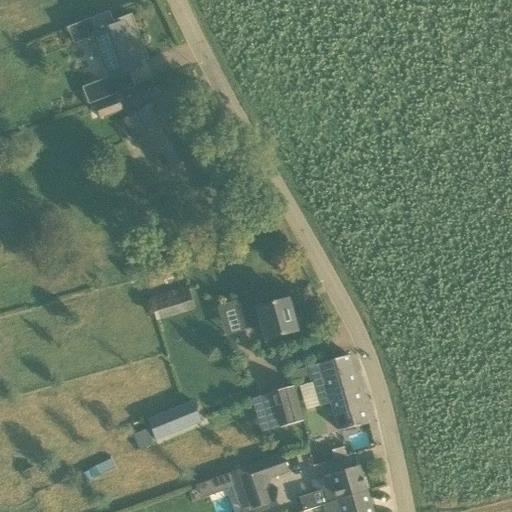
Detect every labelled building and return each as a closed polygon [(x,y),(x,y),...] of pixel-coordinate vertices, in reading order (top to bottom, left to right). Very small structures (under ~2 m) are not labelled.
[(89,19),(112,78),(140,68),(138,62),(149,58),(132,14),(112,21),(109,11),(89,19)] [(114,95),(108,78),(85,87),(92,103),(114,95)] [(100,119),(123,111),(116,94),(94,103),(95,106),(87,109),(91,120),(99,117),(100,119)] [(193,128),(185,133),(165,97),(125,120),(134,136),(142,132),(156,157),(159,156),(170,174),(207,153),(193,128)] [(149,298),(156,321),(194,310),(187,287),(149,298)] [(233,303),(241,331),(261,325),(265,341),(298,332),(289,300),(262,308),(259,297),(233,303)] [(369,424),(350,358),(349,356),(289,373),(291,382),(308,377),(310,384),(313,383),(320,406),(332,402),(339,431),(369,424)] [(303,422),(293,387),(270,394),(280,428),(303,422)] [(193,402),(147,420),(156,442),(168,437),(172,448),(190,440),(186,429),(202,423),(193,402)] [(253,510),(268,505),(263,490),(269,477),(288,470),(282,454),(239,469),(253,510)] [(324,506),(367,492),(359,467),(314,480),(317,492),(321,491),(325,505),(324,505),(324,506)] [(324,506),(325,511),(372,511),(367,492),(324,506)]
